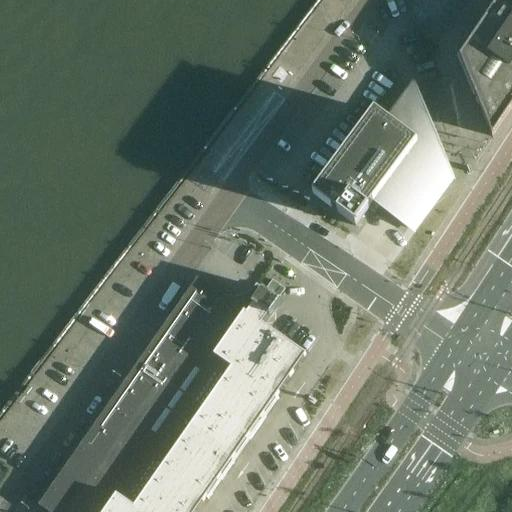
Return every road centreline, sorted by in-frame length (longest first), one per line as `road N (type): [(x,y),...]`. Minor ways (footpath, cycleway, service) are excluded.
road 1 (unclassified): [(3,511),(227,194)]
road 2 (unclassified): [(454,344),(227,194)]
road 3 (unclassified): [(227,194),(371,0)]
road 4 (secondary): [(454,344),(339,511)]
road 5 (secondary): [(395,511),(488,378)]
